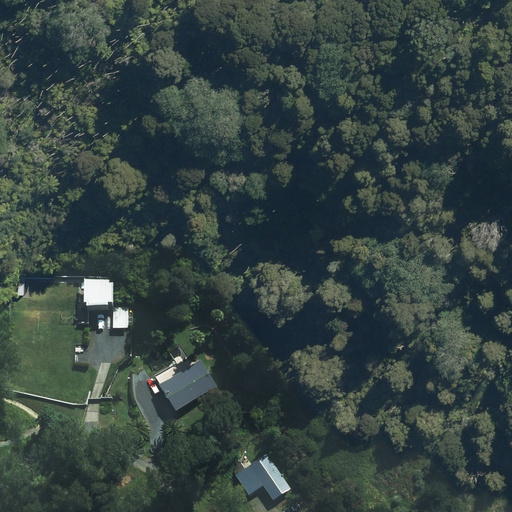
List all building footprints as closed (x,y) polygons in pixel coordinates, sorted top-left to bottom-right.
[(80,273),(83,303),(113,303),(113,273),(80,273)] [(28,295),(28,275),(19,275),(19,295),(28,295)] [(44,315),(43,315),(42,315),(41,315),(39,316),(38,317),(37,318),(36,319),(36,320),(35,322),(35,323),(36,325),(36,326),(37,327),(37,328),(38,329),(40,330),(41,331),(42,331),(44,331),(45,331),(46,331),(48,330),(49,329),(50,328),(51,327),(51,326),(52,324),(52,323),(52,322),(51,320),(51,319),(50,318),(49,317),(47,316),(46,315),(45,315),(44,315)] [(180,335),(141,362),(166,399),(206,372),(180,335)] [(293,491),(268,454),(237,475),(252,497),(266,488),(276,503),(293,491)]
